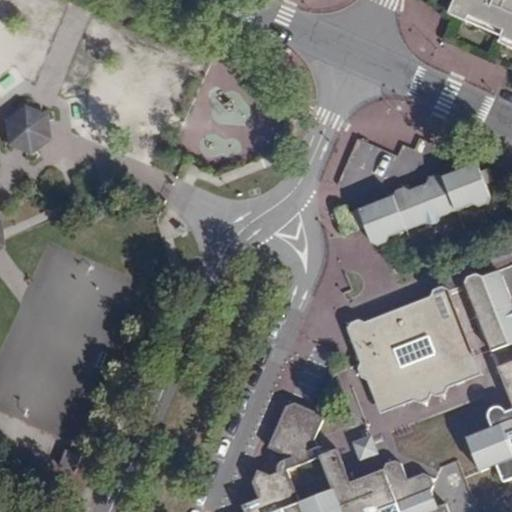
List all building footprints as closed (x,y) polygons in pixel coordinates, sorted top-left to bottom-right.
[(511,0),(465,0),(461,10),(511,32),(508,38),(511,39),(511,0)] [(48,114),(25,104),(5,121),(9,146),(31,155),(53,139),(48,114)] [(386,197),(347,211),(355,233),(361,230),(365,241),(375,246),(382,243),(383,238),(417,225),(423,227),(431,224),(432,218),(469,204),(474,207),(483,204),(485,195),(479,184),(488,180),(482,168),(475,171),(472,163),(438,176),(431,172),(422,176),(420,183),(405,189),(397,185),(388,189),(386,197)] [(462,278),(460,285),(487,352),(511,342),(511,308),(506,307),(493,272),(478,278),(470,275),(462,278)] [(344,323),(342,333),(369,398),(386,392),(393,409),(408,403),(414,408),(422,405),(424,398),(430,401),(440,398),(441,391),(475,378),(442,295),(436,289),(425,293),(423,299),(362,323),(355,318),(344,323)] [(504,456),(511,452),(511,363),(494,371),(511,418),(511,419),(507,421),(501,413),(491,412),(485,417),(483,422),(486,432),(462,440),(473,466),(489,461),(495,478),(510,472),(504,456)] [(386,392),(369,398),(376,416),(393,409),(386,392)] [(440,511),(438,507),(431,507),(424,491),(427,488),(423,478),(415,475),(401,481),(395,467),(390,464),(382,467),(380,473),(348,485),(334,452),(328,454),(324,450),(319,448),(310,448),(307,441),(319,417),(289,405),(281,409),(263,449),(273,454),(277,463),(272,467),(275,471),(264,475),(254,470),(248,484),(254,499),(239,505),(237,507),(239,511),(440,511)] [(367,438),(349,447),(356,464),(374,457),(367,438)] [(80,456),(64,449),(56,465),(72,472),(80,456)]
